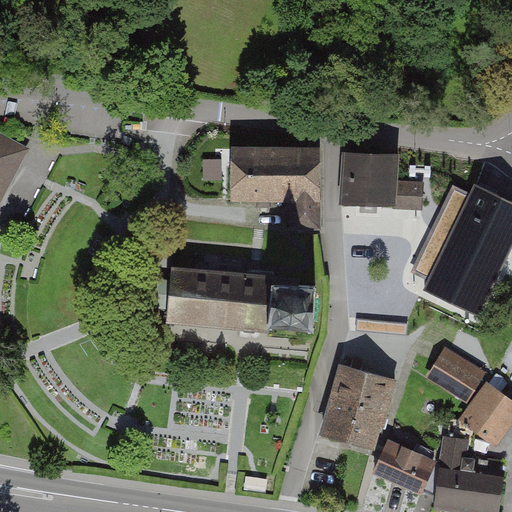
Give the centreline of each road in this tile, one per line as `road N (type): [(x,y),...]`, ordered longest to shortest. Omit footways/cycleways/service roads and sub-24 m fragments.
road 1 (residential): [(324,125),(338,331),(281,511)]
road 2 (residential): [(324,125),(0,89)]
road 3 (residential): [(511,152),(324,125)]
road 4 (tertiary): [(162,511),(0,489)]
